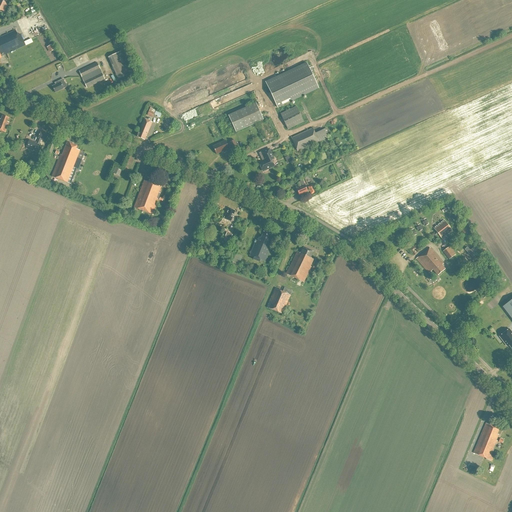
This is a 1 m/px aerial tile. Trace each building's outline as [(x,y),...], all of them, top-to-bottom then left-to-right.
[(0,0),(0,10),(5,12),(10,0),(0,0)] [(1,57),(25,46),(20,35),(18,36),(16,31),(0,37),(0,57),(1,57)] [(48,47),(51,53),(56,50),(54,44),(48,47)] [(121,52),(108,58),(118,79),(131,73),(121,52)] [(97,63),(79,72),(87,88),(105,80),(97,63)] [(291,101),(318,88),(307,63),(266,83),(277,108),(292,101),(291,101)] [(52,87),(55,93),(63,89),(67,87),(63,80),(56,83),(57,85),(52,87)] [(256,103),(228,116),(235,132),(263,120),(256,103)] [(281,115),(288,129),(304,121),(297,107),(281,115)] [(147,115),(152,117),(155,110),(150,108),(147,115)] [(0,130),(5,133),(9,123),(8,122),(9,118),(3,116),(1,120),(0,119),(0,120),(0,130)] [(139,133),(137,137),(145,140),(146,136),(147,137),(152,123),(144,119),(138,133),(139,133)] [(297,152),(327,138),(324,130),(315,134),(313,128),(291,138),(297,152)] [(38,138),(37,143),(39,144),(41,139),(46,141),(49,135),(40,132),(38,138)] [(33,149),(36,143),(29,140),(27,146),(33,149)] [(225,141),(213,147),(216,155),(229,149),(229,148),(231,147),(233,150),(238,148),(234,140),(227,144),(225,141)] [(80,151),(76,149),(77,146),(67,143),(62,155),(60,155),(52,177),(71,184),(76,169),(78,169),(85,153),(79,151),(80,151)] [(259,163),(263,171),(264,170),(265,171),(267,170),(267,169),(274,166),(270,159),(273,158),(269,150),(262,153),(265,160),(264,161),(259,163)] [(121,170),(115,167),(112,173),(119,176),(121,170)] [(144,181),(134,208),(152,215),(160,194),(159,193),(161,187),(144,181)] [(300,188),(296,189),(299,195),(307,191),(303,181),(298,183),(300,188)] [(226,215),(224,219),(231,222),(235,211),(229,209),(226,215)] [(444,220),(434,228),(442,239),(452,231),(444,220)] [(232,235),(227,232),(224,238),(223,241),(227,242),(228,239),(230,240),(232,235)] [(269,242),(272,235),(263,232),(261,238),(259,237),(258,241),(257,241),(256,243),(255,243),(250,256),(265,262),(273,243),(269,242)] [(314,260),(310,258),(313,252),(303,247),(301,253),(297,252),(286,274),(303,283),(311,267),(310,267),(314,260)] [(475,247),(472,250),(469,247),(466,250),(475,258),(481,253),(475,247)] [(430,248),(416,259),(429,274),(433,270),(438,276),(445,269),(442,265),(444,264),(430,248)] [(443,252),(449,260),(454,256),(448,248),(443,252)] [(234,263),(240,265),(243,256),(236,254),(234,263)] [(459,261),(458,264),(463,267),(462,269),(464,270),(467,266),(459,261)] [(275,289),(267,308),(282,314),(292,291),(284,287),(282,292),(275,289)] [(511,299),(502,307),(511,319),(511,299)] [(502,335),(499,337),(502,340),(503,341),(507,347),(509,345),(511,349),(511,333),(509,329),(502,335)] [(497,435),(499,429),(486,424),(473,453),(492,461),(494,457),(492,456),(497,441),(496,441),(498,435),(497,435)]
